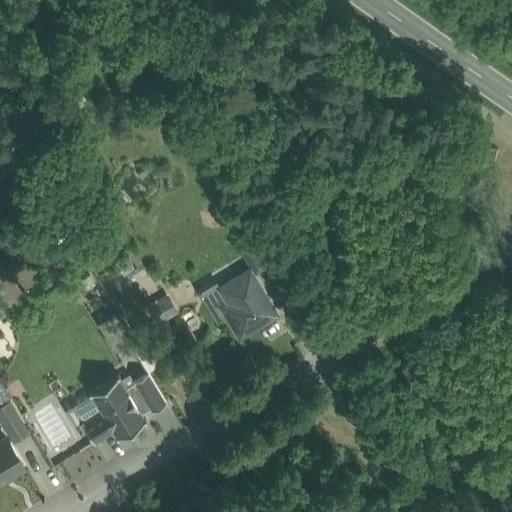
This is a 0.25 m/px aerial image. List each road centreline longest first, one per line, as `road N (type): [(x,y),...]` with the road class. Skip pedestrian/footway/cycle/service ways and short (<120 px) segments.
road 1 (unclassified): [(511,239),(72,511)]
road 2 (secondary): [(511,97),(372,0)]
